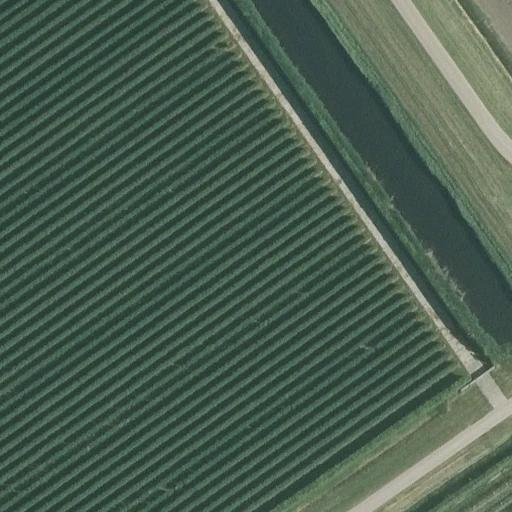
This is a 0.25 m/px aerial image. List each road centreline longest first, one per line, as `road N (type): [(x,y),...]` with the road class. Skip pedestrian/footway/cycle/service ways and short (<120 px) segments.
road 1 (unclassified): [(511,157),(397,0)]
road 2 (unclassified): [(511,401),(357,511)]
